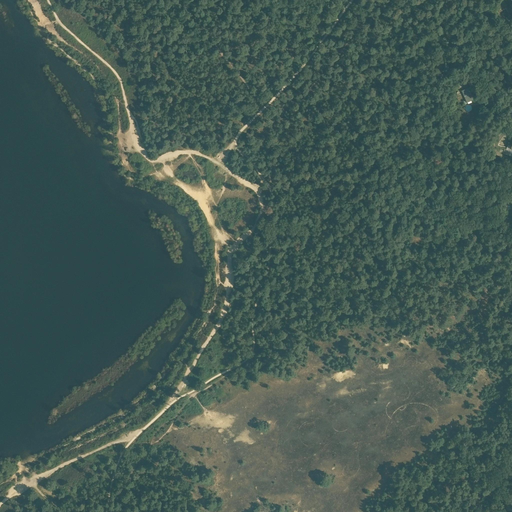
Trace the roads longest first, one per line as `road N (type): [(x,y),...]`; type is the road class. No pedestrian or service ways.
road 1 (unknown): [(120,511),(157,430),(193,394),(265,363),(276,328),(279,245),(304,214),(264,156),(380,0)]
road 2 (track): [(284,89),(314,107),(380,121),(442,156),(484,162),(503,193)]
road 3 (track): [(158,415),(28,482)]
